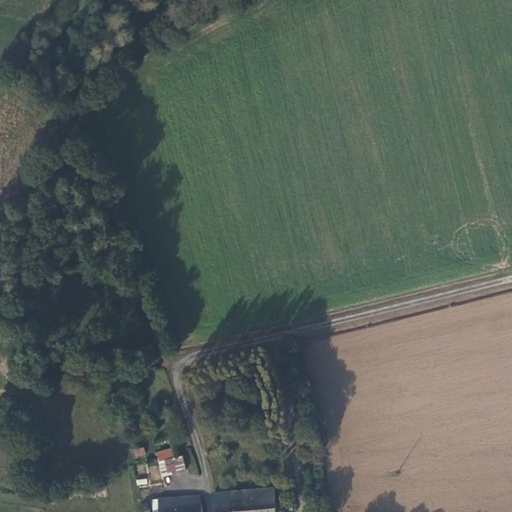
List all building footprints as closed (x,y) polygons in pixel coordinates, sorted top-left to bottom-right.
[(164,447),(165,456),(179,452),(179,445),(164,447)] [(144,447),(133,450),(135,457),(146,454),(144,447)] [(189,454),(165,456),(166,471),(190,468),(189,454)] [(277,511),(277,491),(214,495),(214,511),(277,511)] [(150,511),(201,511),(200,498),(175,501),(150,504),(150,511)]
